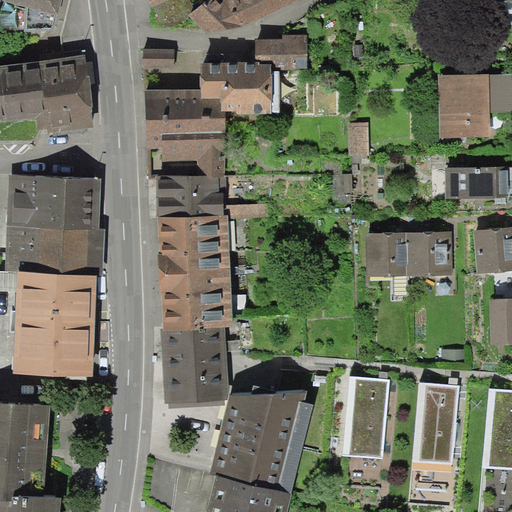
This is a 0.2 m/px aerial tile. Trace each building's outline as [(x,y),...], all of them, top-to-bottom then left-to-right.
[(10,0),(59,14),(63,0),(10,0)] [(203,0),(189,12),(209,30),(245,23),(293,0),(203,0)] [(211,90),(153,93),(156,145),(166,145),(167,174),(229,171),(228,138),(240,137),(239,118),(282,116),(281,75),(312,74),(311,35),(262,38),(263,59),(209,61),(211,90)] [(174,46),(143,47),(144,67),(175,66),(174,46)] [(91,56),(0,68),(0,122),(53,115),(55,133),(100,127),(91,56)] [(494,75),(441,77),(444,139),(497,137),(494,75)] [(368,127),(349,127),(349,157),(368,157),(368,127)] [(504,168),(445,169),(446,200),(504,198),(504,168)] [(229,175),(167,174),(168,223),(173,403),(227,400),(224,326),(236,325),(229,175)] [(107,177),(11,175),(9,269),(25,270),(105,272),(107,177)] [(448,232),(367,234),(368,279),(449,277),(448,232)] [(511,232),(477,234),(478,273),(511,271),(511,232)] [(105,272),(25,270),(21,374),(101,377),(105,272)] [(511,301),(494,303),(496,347),(511,346),(511,301)] [(392,383),(353,379),(344,458),(384,462),(392,383)] [(462,389),(423,386),(416,466),(455,469),(462,389)] [(511,392),(493,391),(486,470),(511,472),(511,392)] [(305,404),(308,392),(236,394),(215,472),(224,475),(214,511),(292,511),(316,403),(305,404)] [(56,403),(0,399),(0,511),(68,511),(69,501),(49,499),(56,403)]
